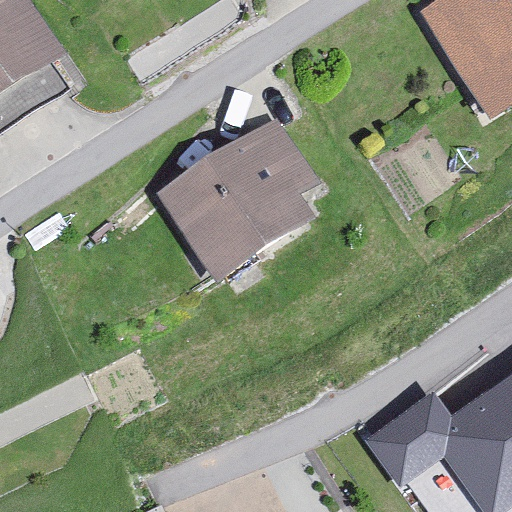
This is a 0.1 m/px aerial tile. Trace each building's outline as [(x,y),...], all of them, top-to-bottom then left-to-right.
[(0,0),(0,110),(72,65),(29,0),(0,0)] [(511,0),(480,0),(439,29),(511,132),(511,0)] [(330,196),(283,127),(169,204),(235,301),(328,237),(310,210),(330,196)] [(511,495),(511,374),(452,419),(433,393),(373,438),(402,478),(446,446),(493,509),(511,495)] [(0,484),(9,481),(0,461),(0,484)]
